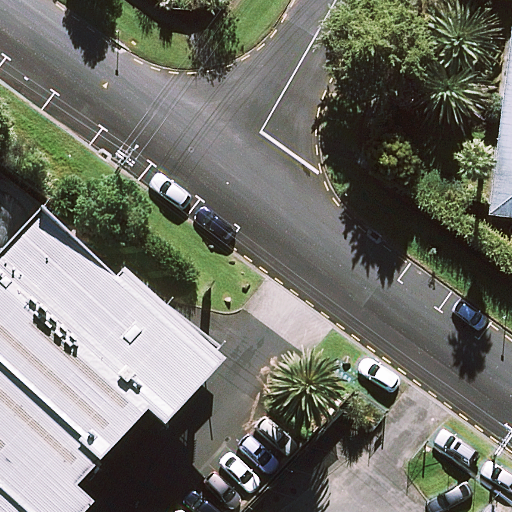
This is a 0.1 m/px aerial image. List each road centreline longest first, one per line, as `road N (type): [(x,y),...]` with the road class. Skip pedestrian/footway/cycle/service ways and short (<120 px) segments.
road 1 (residential): [(233,168),(511,396)]
road 2 (residential): [(0,1),(233,168)]
road 3 (residential): [(332,0),(233,168)]
